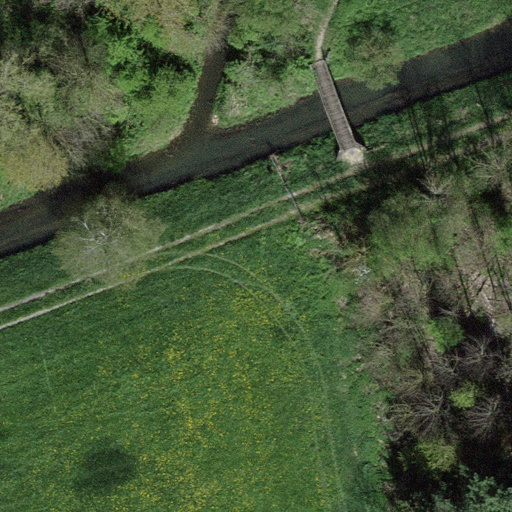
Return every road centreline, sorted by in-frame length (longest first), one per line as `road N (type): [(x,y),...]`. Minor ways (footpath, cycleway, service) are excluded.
road 1 (track): [(0,316),(359,177)]
road 2 (track): [(359,177),(511,121)]
